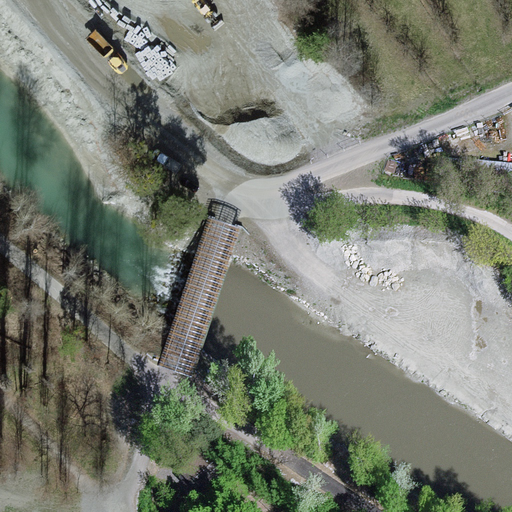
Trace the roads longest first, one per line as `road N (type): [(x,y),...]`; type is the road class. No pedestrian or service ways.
road 1 (track): [(0,246),(157,376),(355,511)]
road 2 (track): [(207,188),(252,210),(417,197),(511,234)]
road 3 (unclassified): [(511,90),(324,170),(290,178),(234,175)]
road 4 (track): [(34,0),(207,188)]
road 5 (track): [(172,149),(229,108),(260,65),(257,24),(232,0)]
road 6 (track): [(0,392),(120,511)]
